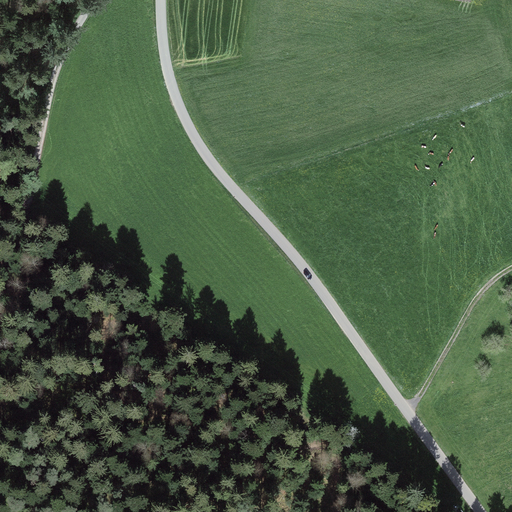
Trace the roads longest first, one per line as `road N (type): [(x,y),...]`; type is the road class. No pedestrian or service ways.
road 1 (unclassified): [(477,511),(299,264),(207,162),(175,101),(159,0)]
road 2 (track): [(0,284),(18,238),(51,85),(95,0)]
road 3 (track): [(511,266),(470,304),(405,413)]
